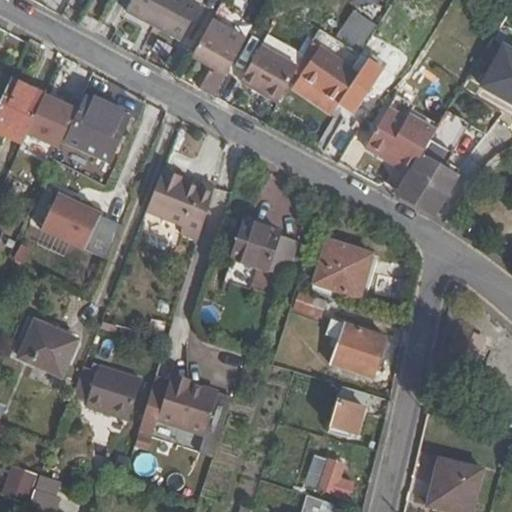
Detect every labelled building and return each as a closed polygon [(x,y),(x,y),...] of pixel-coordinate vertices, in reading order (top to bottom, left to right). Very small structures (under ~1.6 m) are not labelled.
[(204,6),(192,0),(135,0),(129,12),(185,43),(204,6)] [(370,27),(349,15),(334,41),(355,54),(370,27)] [(201,91),(215,98),(245,42),(213,24),(195,57),(207,63),(218,68),(215,74),(211,72),(201,91)] [(511,53),(498,46),(477,87),(511,105),(511,53)] [(243,85),(280,105),(300,70),(263,49),(243,85)] [(334,82),(330,89),(350,101),(353,94),(367,102),(379,80),(327,51),(321,63),(329,68),(328,78),(334,82)] [(218,68),(207,63),(205,68),(211,72),(215,74),(218,68)] [(313,78),(330,89),(334,82),(328,78),(329,68),(321,63),(313,78)] [(0,134),(25,146),(46,98),(13,82),(0,109),(0,134)] [(136,111),(91,88),(70,133),(70,141),(111,163),(136,111)] [(411,171),(398,196),(433,215),(434,214),(457,174),(442,166),(467,122),(445,110),(438,124),(435,129),(434,131),(411,171)] [(387,111),(365,149),(382,159),(385,156),(400,165),(411,171),(434,131),(406,116),(404,121),(387,111)] [(385,156),(382,159),(398,168),(400,165),(385,156)] [(201,194),(160,181),(146,219),(189,232),(186,243),(199,247),(215,193),(203,189),(201,194)] [(124,224),(59,195),(44,230),(108,259),(124,224)] [(246,221),(233,257),(290,279),(303,245),(280,236),(281,234),(246,221)] [(316,282),(350,295),(363,251),(331,239),(316,282)] [(10,261),(29,271),(39,250),(20,240),(10,261)] [(363,251),(350,295),(360,298),(373,255),(363,251)] [(299,308),(327,317),(333,300),(305,291),(299,308)] [(338,362),(379,377),(392,338),(352,324),(338,362)] [(490,338),(463,326),(445,365),(471,378),(490,338)] [(27,359),(57,377),(76,344),(44,327),(27,359)] [(151,337),(163,342),(166,333),(154,329),(151,337)] [(86,405),(127,421),(143,382),(102,365),(86,405)] [(176,371),(175,377),(194,383),(195,378),(176,371)] [(194,383),(175,377),(161,419),(209,435),(222,393),(194,383)] [(361,434),(371,397),(347,390),(335,432),(356,439),(357,434),(361,434)] [(333,458),(348,464),(351,454),(331,446),(328,457),(333,458)] [(149,472),(154,457),(138,453),(134,468),(149,472)] [(324,472),(329,474),(333,458),(328,457),(324,472)] [(333,458),(329,474),(325,490),(353,500),(358,485),(344,478),(348,464),(333,458)] [(472,511),(484,469),(442,458),(431,506),(454,511),(472,511)] [(0,497),(45,511),(52,511),(62,482),(9,466),(0,494),(0,497)] [(306,511),(348,511),(349,510),(322,501),(311,496),(306,511)]
